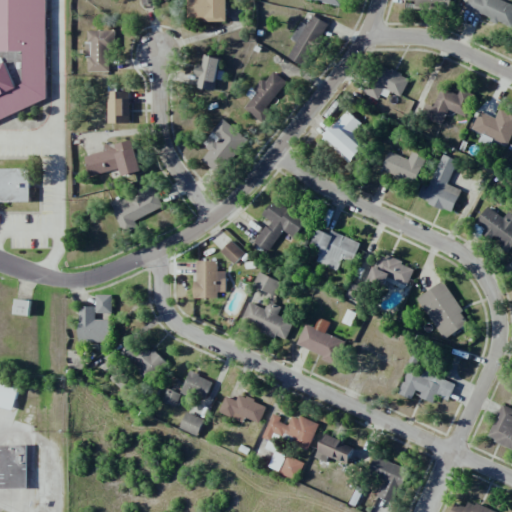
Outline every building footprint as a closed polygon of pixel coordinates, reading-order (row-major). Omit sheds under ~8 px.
[(0,0),(0,121),(41,105),(44,0),(0,0)] [(228,22),(227,0),(191,0),(191,17),(208,17),(208,22),(228,22)] [(405,0),(415,1),(414,9),(449,13),(450,0),(405,0)] [(511,27),(511,4),(501,0),(467,0),(465,8),(511,27)] [(328,23),(312,15),(307,25),(300,21),(290,40),(295,42),(287,59),(305,68),(328,23)] [(115,31),(89,30),(88,72),(109,72),(110,49),(115,49),(115,31)] [(198,88),(216,90),(220,57),(201,55),(199,75),(200,75),(198,88)] [(409,78),(381,65),(367,95),(378,100),(382,90),(400,99),(409,78)] [(268,109),(286,80),(272,72),(265,83),(263,81),(244,110),(264,123),(272,110),(268,109)] [(466,117),(473,98),(442,86),(434,107),(426,104),(422,115),(444,123),(448,110),(466,117)] [(130,123),(129,91),(108,92),(108,123),(130,123)] [(511,136),(511,113),(500,108),(496,118),(479,111),(471,130),(488,137),(488,138),(508,146),(511,136)] [(352,133),(361,123),(348,111),(323,137),(349,162),(365,145),(352,133)] [(219,174),(248,140),(225,120),(203,145),(210,151),(202,160),(219,174)] [(85,156),(90,176),(121,169),(122,176),(141,172),(133,139),(115,144),(116,149),(85,156)] [(426,157),(412,151),(408,160),(389,151),(381,170),(414,185),(426,157)] [(458,160),(441,153),(421,200),(452,213),(461,190),(448,184),(458,160)] [(0,202),(30,202),(30,169),(0,168),(0,202)] [(135,221),(163,206),(153,187),(112,208),(124,233),(137,226),(135,221)] [(282,231),(294,238),(306,221),(274,199),(262,216),(269,221),(254,243),(268,252),(282,231)] [(474,225),(509,251),(511,246),(511,217),(507,213),(503,218),(487,207),(474,225)] [(337,270),(341,258),(352,263),(360,242),(318,227),(306,259),(337,270)] [(245,254),(231,241),(221,251),(235,264),(245,254)] [(367,284),(383,289),(386,282),(407,289),(414,267),(378,254),(367,284)] [(195,298),(218,298),(218,292),(226,292),(226,271),(217,271),(218,261),(196,260),(195,298)] [(293,322),(278,316),(281,307),(271,303),(280,280),(258,272),(252,287),(270,293),(264,309),(249,303),(242,322),(262,329),(261,332),(286,341),(293,322)] [(417,297),(442,340),(469,324),(444,281),(417,297)] [(79,307),(79,342),(111,342),(110,320),(95,320),(95,306),(79,307)] [(296,346),(337,363),(346,341),(305,324),(296,346)] [(139,355),(129,344),(120,353),(147,381),(166,364),(148,345),(139,355)] [(399,394),(413,399),(415,394),(434,401),(436,395),(449,400),(455,383),(422,371),(421,375),(408,370),(399,394)] [(176,407),(180,398),(190,401),(193,392),(207,398),(213,381),(189,372),(181,394),(167,388),(162,402),(176,407)] [(243,423),(246,418),(259,424),(267,406),(240,394),(237,401),(226,396),(219,412),(243,423)] [(487,438),(511,448),(511,408),(502,404),(487,438)] [(180,428),(197,435),(203,420),(186,413),(180,428)] [(318,424),(293,415),(290,422),(271,416),(264,437),(272,440),(273,436),(310,449),(318,424)] [(326,462),(329,457),(347,465),(355,447),(325,434),(315,457),(326,462)] [(393,503),(407,469),(374,456),(367,474),(384,480),(377,497),(393,503)] [(466,507),(454,502),(451,511),(497,511),(498,511),(468,501),(466,507)]
